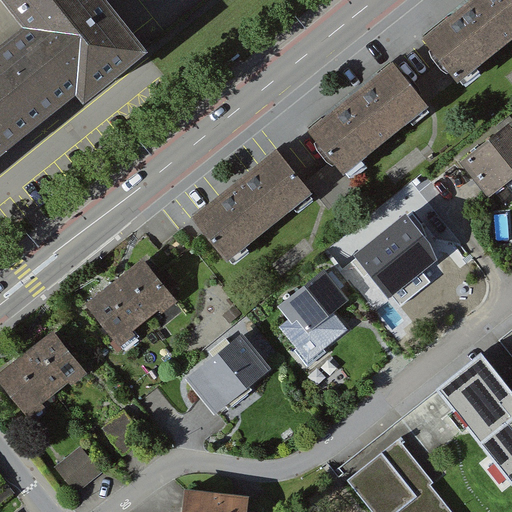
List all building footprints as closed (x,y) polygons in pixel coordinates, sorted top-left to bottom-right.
[(4,0),(27,28),(0,49),(0,151),(76,91),(84,100),(144,52),(102,0),(4,0)] [(435,28),(423,37),(455,77),(511,32),(511,0),(470,0),(470,1),(458,10),(446,19),(435,28)] [(334,160),(341,169),(423,103),(391,64),(350,97),(309,130),(334,160)] [(508,130),(469,161),(480,175),(478,177),(490,191),(511,173),(511,134),(511,135),(508,130)] [(197,220),(225,255),(307,190),(279,155),(197,220)] [(356,187),(341,169),(334,160),(307,182),(329,209),(356,187)] [(355,251),(379,280),(433,236),(422,222),(431,215),(419,201),(374,237),(373,236),(355,251)] [(144,262),(117,284),(143,317),(170,295),(144,262)] [(294,317),(282,327),(298,347),(294,351),(307,366),(326,351),(323,348),(340,333),(326,316),(345,301),(334,288),(340,283),(331,273),(326,277),(322,273),(283,304),(294,317)] [(117,284),(89,306),(116,339),(143,317),(117,284)] [(511,350),(511,328),(502,336),(511,350)] [(54,335),(27,356),(53,389),(80,367),(54,335)] [(218,410),(229,424),(261,397),(250,383),(267,370),(240,337),(230,345),(226,339),(215,348),(219,354),(190,377),(205,395),(203,396),(215,412),(218,410)] [(511,370),(499,355),(456,389),(511,460),(511,370)] [(27,356),(0,377),(0,378),(26,411),(53,389),(27,356)] [(124,414),(105,429),(124,453),(143,437),(124,414)] [(398,429),(346,471),(378,511),(453,511),(434,488),(441,482),(398,429)] [(81,449),(57,467),(76,491),(100,472),(81,449)] [(244,511),(246,499),(187,492),(184,511),(244,511)]
